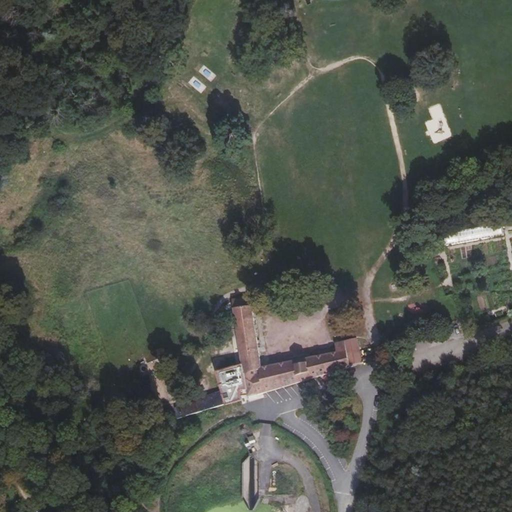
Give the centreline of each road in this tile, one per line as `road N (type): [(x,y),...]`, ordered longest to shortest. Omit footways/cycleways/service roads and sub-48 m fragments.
road 1 (track): [(255,407),(175,427),(131,446),(116,467),(60,483)]
road 2 (track): [(275,333),(320,323),(335,298),(362,281),(370,378)]
road 3 (unclassified): [(270,408),(237,414),(187,446),(162,481),(157,511)]
road 4 (unclassified): [(370,378),(511,329)]
